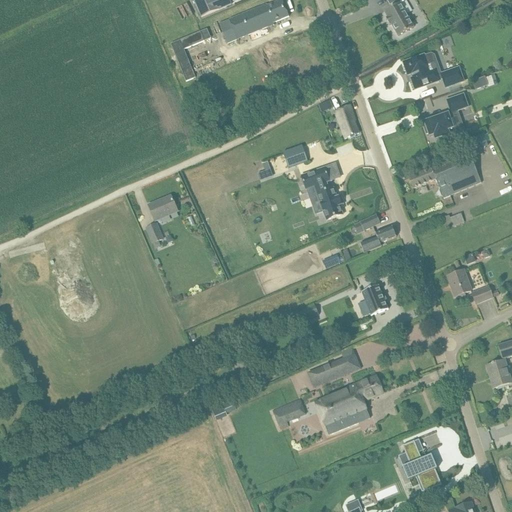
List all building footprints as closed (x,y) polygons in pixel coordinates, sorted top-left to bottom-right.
[(193,0),(201,18),(219,10),(220,10),(232,5),(229,0),(193,0)] [(282,0),(267,6),(274,23),(289,17),(282,0)] [(399,0),(386,0),(390,5),(393,4),(394,6),(385,12),(388,18),(386,19),(390,26),(392,25),(398,36),(414,28),(400,3),(399,4),(398,1),(399,0)] [(201,33),(193,36),(204,56),(249,38),(275,77),(293,70),(258,14),(205,37),(201,33)] [(411,79),(415,90),(443,80),(446,88),(464,82),(459,68),(438,76),(436,70),(430,73),(428,65),(434,63),(436,60),(434,56),(431,54),(425,57),(424,56),(403,63),(408,75),(411,74),(413,79),(411,79)] [(200,89),(195,75),(186,79),(191,93),(200,89)] [(426,125),(423,126),(426,135),(429,134),(430,137),(434,135),(435,140),(449,135),(448,130),(453,128),(450,118),(459,115),(457,111),(468,108),(463,95),(446,101),(451,113),(425,123),(426,125)] [(334,112),(338,121),(344,140),(359,134),(355,123),(356,121),(350,106),(334,112)] [(483,134),(465,141),(470,153),(488,146),(483,134)] [(353,148),(344,152),(343,152),(346,158),(356,154),(353,148)] [(470,154),(409,178),(414,190),(436,181),(443,199),(482,184),(470,154)] [(326,173),(320,175),(303,181),(308,194),(316,191),(328,226),(345,220),(341,211),(343,210),(340,202),(339,202),(335,193),(331,195),(328,187),(331,186),(326,173)] [(149,206),(152,215),(155,222),(178,212),(171,196),(149,206)] [(450,218),(449,216),(442,219),(446,230),(465,223),(462,214),(450,218)] [(365,232),(381,224),(376,215),(360,223),(365,232)] [(153,245),(154,244),(156,249),(161,246),(159,242),(164,240),(157,224),(146,229),(153,245)] [(392,227),(383,231),(375,234),(377,238),(363,243),(366,249),(379,244),(396,238),(392,227)] [(351,259),(347,249),(342,251),(346,261),(351,259)] [(455,297),(455,298),(471,292),(464,271),(447,277),(451,285),(452,285),(457,296),(455,297)] [(379,286),(362,293),(371,315),(388,309),(379,286)] [(497,291),(491,293),(489,287),(472,294),(476,305),(499,296),(497,291)] [(315,306),(298,313),(303,323),(319,316),(315,306)] [(511,357),(511,341),(498,346),(503,361),(511,357)] [(245,350),(229,356),(234,370),(251,363),(245,350)] [(344,360),(309,374),(314,385),(348,371),(344,360)] [(505,361),(494,365),(494,364),(492,364),(492,365),(487,367),(494,389),(511,383),(505,361)] [(316,404),(315,404),(328,436),(329,436),(361,423),(370,419),(363,402),(383,394),(376,377),(367,381),(356,385),(357,388),(316,404)] [(25,408),(28,416),(38,412),(35,404),(25,408)] [(411,443),(398,449),(406,466),(401,468),(406,480),(414,476),(422,492),(439,484),(430,465),(428,467),(424,459),(420,461),(411,443)] [(0,472),(0,482),(8,491),(13,486),(0,472)] [(474,511),(471,503),(448,511),(474,511)]
